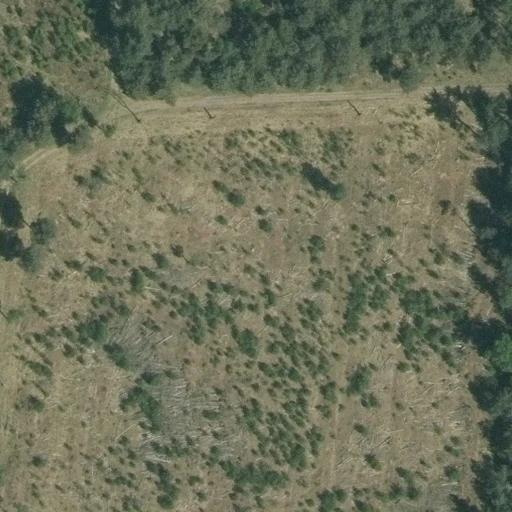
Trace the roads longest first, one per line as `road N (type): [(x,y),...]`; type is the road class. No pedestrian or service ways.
road 1 (track): [(106,111),(511,85)]
road 2 (track): [(106,111),(11,176),(0,259)]
